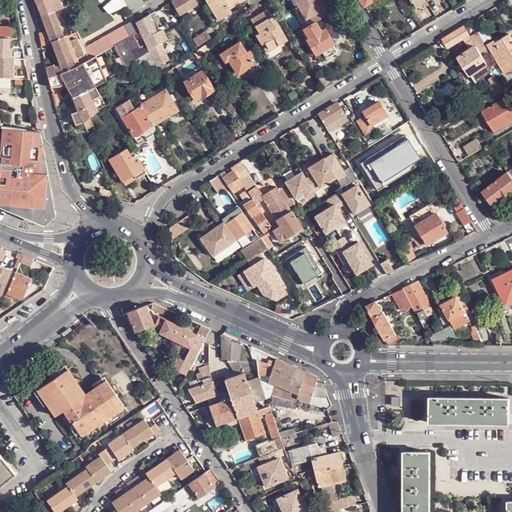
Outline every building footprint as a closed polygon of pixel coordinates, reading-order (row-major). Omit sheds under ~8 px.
[(52,41),(64,36),(54,11),(62,8),(61,5),(59,0),(36,0),(48,31),(52,41)] [(125,0),(126,0),(126,2),(129,6),(130,9),(131,9),(134,8),(142,2),(140,0),(125,0)] [(197,0),(196,0),(174,0),(178,6),(180,10),(197,0)] [(199,4),(197,0),(180,10),(182,14),(199,4)] [(231,13),(229,10),(224,1),(223,0),(204,0),(205,0),(206,3),(217,21),(231,13)] [(225,0),(224,1),(229,10),(245,0),(225,0)] [(326,7),(322,0),(309,0),(300,5),(308,18),(310,17),(314,22),(314,23),(315,22),(328,14),(324,8),(326,7)] [(374,0),(373,1),(377,9),(391,0),(374,0)] [(423,0),(419,0),(413,4),(416,8),(425,3),(423,0)] [(213,24),(217,21),(206,3),(202,6),(213,24)] [(308,18),(300,5),(297,8),(305,20),(308,18)] [(269,11),(252,21),(259,33),(257,34),(263,44),(267,42),(270,48),(279,43),(280,45),(287,41),(269,11)] [(249,24),(242,14),(238,18),(238,19),(244,28),(249,24)] [(153,34),(145,17),(137,22),(136,22),(140,31),(145,40),(149,49),(153,47),(158,44),(153,34)] [(131,36),(140,31),(136,22),(137,22),(136,20),(126,25),(131,36)] [(314,23),(314,22),(303,29),(309,38),(321,31),(315,22),(314,23)] [(190,32),(198,45),(211,36),(204,24),(190,32)] [(126,25),(108,35),(114,46),(131,36),(126,25)] [(463,26),(443,39),(448,47),(467,36),(469,35),(463,26)] [(0,36),(10,37),(11,37),(11,28),(0,28),(0,36)] [(325,29),(321,31),(309,38),(307,40),(316,55),(322,51),(332,45),(334,43),(325,29)] [(158,44),(159,44),(167,40),(163,30),(153,34),(158,44)] [(52,42),(52,41),(48,31),(40,34),(43,46),(48,43),(52,42)] [(52,42),(54,48),(61,66),(64,73),(77,67),(90,60),(97,56),(114,46),(108,35),(85,48),(78,31),(64,36),(52,41),(52,42)] [(114,46),(127,66),(136,60),(150,51),(149,49),(145,40),(140,31),(131,36),(114,46)] [(511,38),(509,34),(495,42),(494,40),(487,44),(505,74),(511,69),(511,38)] [(469,35),(467,36),(468,38),(466,38),(466,42),(468,46),(472,47),(473,48),(476,46),(475,45),(469,35)] [(10,37),(0,36),(0,58),(12,59),(12,48),(10,48),(10,37)] [(255,65),(247,53),(240,42),(221,54),(225,62),(229,60),(235,70),(236,72),(237,72),(239,74),(242,73),(246,71),(255,65)] [(483,42),(475,45),(476,46),(478,51),(485,47),(483,42)] [(157,54),(161,63),(168,60),(164,51),(165,50),(162,46),(161,46),(159,44),(158,44),(153,47),(157,54)] [(208,49),(205,44),(197,50),(200,55),(208,49)] [(337,52),(332,45),(322,51),(327,58),(337,52)] [(476,46),(473,48),(459,57),(470,75),(486,63),(478,51),(476,46)] [(157,66),(161,73),(164,71),(165,70),(161,63),(157,54),(153,47),(149,49),(150,51),(152,57),(157,66)] [(146,61),(152,57),(150,51),(136,60),(127,66),(131,71),(146,61)] [(250,51),(247,53),(255,65),(256,67),(260,65),(250,51)] [(197,58),(194,53),(184,60),(187,65),(197,58)] [(90,60),(100,84),(106,80),(97,56),(90,60)] [(146,61),(154,68),(157,66),(152,57),(146,61)] [(0,77),(15,79),(16,60),(0,58),(0,77)] [(74,99),(87,91),(96,86),(100,84),(90,60),(77,67),(64,73),(49,78),(51,87),(59,86),(68,82),(74,99)] [(490,71),(486,63),(470,75),(474,81),(490,71)] [(47,68),(49,78),(64,73),(61,66),(55,67),(55,65),(53,66),(47,68)] [(154,68),(150,71),(153,77),(161,73),(157,66),(154,68)] [(175,73),(172,69),(165,73),(169,78),(175,73)] [(190,74),(192,77),(202,72),(200,69),(190,74)] [(324,88),(333,82),(326,71),(317,77),(324,88)] [(202,72),(192,77),(186,81),(196,98),(202,95),(202,96),(212,89),(202,72)] [(485,94),(488,99),(502,90),(491,72),(487,74),(496,88),(485,94)] [(87,91),(99,111),(104,107),(107,105),(96,86),(87,91)] [(150,101),(142,105),(154,125),(178,110),(175,104),(170,96),(166,90),(160,94),(159,95),(150,101)] [(84,122),(90,118),(99,111),(87,91),(74,99),(79,111),(83,122),(83,123),(84,123),(84,122)] [(147,96),(150,101),(159,95),(157,92),(156,91),(147,96)] [(511,120),(511,106),(506,97),(486,110),(490,117),(487,119),(491,126),(493,131),(511,120)] [(117,108),(123,118),(134,137),(137,135),(141,133),(142,132),(154,125),(142,105),(136,109),(130,100),(117,108)] [(363,111),(365,115),(371,125),(376,122),(388,115),(379,101),(372,106),(369,107),(363,111)] [(344,115),(337,103),(329,108),(319,114),(325,126),(344,115)] [(490,117),(486,110),(480,113),(484,121),(487,119),(490,117)] [(77,125),(83,122),(79,111),(73,114),(77,125)] [(347,119),(344,115),(325,126),(326,128),(329,132),(341,125),(340,123),(347,119)] [(365,134),(374,129),(371,125),(365,115),(356,120),(365,134)] [(313,117),(301,125),(303,128),(315,120),(313,117)] [(84,123),(87,130),(94,126),(90,118),(84,122),(84,123)] [(154,125),(142,132),(146,139),(157,132),(155,128),(154,125)] [(9,127),(1,126),(0,143),(0,155),(1,156),(0,162),(0,203),(44,223),(55,216),(52,200),(44,159),(43,148),(42,145),(39,130),(33,130),(26,129),(25,129),(9,127)] [(407,139),(404,135),(365,159),(382,187),(421,163),(419,159),(420,158),(408,138),(407,139)] [(469,156),(482,148),(476,139),(464,147),(469,156)] [(336,143),(341,152),(346,150),(343,144),(341,145),(339,142),(336,143)] [(125,185),(146,172),(134,152),(130,155),(126,149),(110,159),(125,185)] [(333,154),(325,159),(337,178),(338,180),(352,171),(351,168),(344,171),(333,154)] [(325,158),(310,168),(315,177),(309,181),(315,191),(337,178),(325,159),(325,158)] [(382,187),(365,159),(359,163),(375,190),(382,187)] [(240,162),(231,168),(232,170),(239,179),(248,174),(240,162)] [(469,166),(463,170),(469,180),(475,177),(469,166)] [(509,194),(511,191),(511,168),(508,172),(503,176),(497,181),(481,192),(492,207),(503,198),(509,194)] [(243,186),(240,181),(239,179),(232,170),(226,174),(223,177),(233,193),(243,186)] [(338,180),(342,187),(353,180),(357,177),(352,171),(338,180)] [(303,172),(286,182),(296,199),(306,193),(309,198),(316,193),(315,191),(309,181),(303,172)] [(494,176),(495,178),(497,181),(503,176),(501,173),(500,172),(494,176)] [(248,174),(239,179),(240,181),(243,186),(249,194),(252,198),(256,204),(263,199),(267,205),(282,196),(278,189),(276,186),(262,194),(248,174)] [(226,188),(217,176),(210,180),(218,193),(226,188)] [(357,184),(357,185),(360,183),(357,178),(357,177),(353,180),(342,187),(336,191),(337,194),(341,199),(344,197),(342,194),(356,185),(357,184)] [(344,197),(354,213),(368,204),(357,185),(357,184),(356,185),(342,194),(344,197)] [(286,202),(289,207),(295,204),(284,185),(278,189),(282,196),(283,197),(284,199),(286,202)] [(330,208),(315,217),(325,234),(345,222),(337,209),(344,205),(341,199),(337,194),(325,201),(330,208)] [(511,197),(509,194),(503,198),(506,202),(511,197)] [(267,205),(276,220),(292,211),(289,207),(286,202),(284,199),(283,197),(282,196),(267,205)] [(344,205),(350,216),(354,213),(344,197),(341,199),(344,205)] [(252,216),(260,210),(256,204),(252,198),(248,201),(245,202),(243,203),(252,216)] [(232,212),(239,207),(235,201),(228,206),(232,212)] [(464,226),(470,234),(477,231),(471,222),(463,208),(460,204),(454,208),(457,212),(456,213),(464,226)] [(232,218),(242,211),(239,207),(232,212),(230,213),(232,218)] [(411,220),(415,226),(415,225),(433,215),(435,213),(432,207),(411,220)] [(200,214),(198,210),(169,230),(172,241),(191,227),(188,223),(200,214)] [(262,230),(264,232),(270,228),(272,227),(260,210),(252,216),(262,230)] [(237,239),(251,230),(254,228),(242,211),(232,218),(225,222),(237,239)] [(273,229),(272,229),(280,241),(288,236),(283,229),(298,221),(296,219),(292,211),(276,220),(279,224),(272,227),(273,229)] [(225,222),(232,218),(230,213),(222,218),(224,220),(225,222)] [(415,225),(415,226),(422,237),(426,244),(426,245),(447,232),(435,213),(433,215),(415,225)] [(224,220),(222,218),(215,222),(217,226),(212,228),(200,236),(212,254),(237,239),(225,222),(224,220)] [(283,229),(288,236),(302,228),(298,221),(283,229)] [(422,237),(415,226),(407,230),(414,242),(415,241),(422,237)] [(253,241),(260,237),(258,234),(256,231),(249,235),(253,241)] [(261,237),(266,245),(271,241),(265,234),(261,237)] [(343,237),(331,244),(338,255),(342,252),(349,262),(356,274),(372,265),(368,258),(358,242),(350,247),(343,237)] [(422,237),(415,241),(419,248),(426,244),(422,237)] [(267,257),(259,244),(247,251),(251,258),(249,259),(253,265),(243,271),(253,288),(257,285),(262,295),(275,301),(286,294),(264,258),(267,257)] [(322,272),(307,248),(287,259),(303,285),(322,272)] [(22,254),(15,251),(12,256),(20,259),(22,254)] [(342,252),(338,255),(344,264),(349,262),(342,252)] [(407,260),(409,264),(425,256),(423,252),(415,256),(414,254),(406,257),(407,260)] [(386,275),(393,271),(386,258),(379,262),(386,275)] [(0,266),(0,294),(0,295),(10,271),(0,266)] [(506,277),(511,273),(511,267),(503,272),(494,277),(495,279),(505,274),(506,277)] [(15,272),(6,294),(20,300),(22,298),(31,278),(15,272)] [(511,273),(506,277),(505,274),(495,279),(500,288),(498,289),(506,306),(511,303),(511,273)] [(500,288),(495,279),(494,277),(492,278),(489,279),(503,308),(506,306),(498,289),(500,288)] [(430,306),(418,282),(404,289),(407,294),(413,307),(416,314),(430,306)] [(404,289),(386,297),(389,303),(401,297),(407,294),(404,289)] [(407,294),(401,297),(407,310),(413,307),(407,294)] [(441,305),(450,322),(466,314),(457,298),(457,296),(441,305)] [(159,312),(161,307),(149,301),(147,306),(159,312)] [(385,341),(394,336),(396,335),(384,312),(382,313),(376,301),(373,303),(367,306),(376,324),(382,335),(385,341)] [(127,313),(131,322),(134,330),(153,323),(147,306),(141,308),(128,313),(127,313)] [(123,315),(128,323),(131,322),(127,313),(123,315)] [(466,314),(450,322),(452,326),(453,328),(470,321),(466,314)] [(197,334),(159,316),(153,329),(160,332),(160,333),(191,347),(185,360),(179,371),(187,375),(206,337),(197,334)] [(210,328),(201,324),(197,334),(206,337),(210,328)] [(238,361),(240,362),(244,343),(220,333),(221,358),(227,359),(238,361)] [(248,345),(244,343),(240,362),(255,364),(248,345)] [(275,358),(248,345),(255,364),(257,369),(260,380),(263,379),(265,380),(275,358)] [(185,360),(178,356),(172,367),(179,371),(185,360)] [(304,370),(275,358),(265,380),(296,392),(297,389),(304,370)] [(238,361),(227,359),(233,377),(243,373),(238,361)] [(240,362),(238,361),(243,373),(244,373),(257,369),(255,364),(240,362)] [(202,384),(213,380),(209,370),(209,365),(196,369),(198,374),(193,376),(196,384),(201,382),(202,384)] [(49,375),(51,379),(66,369),(63,366),(49,375)] [(51,379),(36,389),(45,403),(54,416),(62,410),(72,424),(79,435),(107,417),(123,407),(105,381),(93,389),(83,395),(66,369),(51,379)] [(260,380),(257,369),(244,373),(257,410),(270,405),(266,397),(260,380)] [(321,378),(304,370),(297,389),(313,395),(329,398),(321,378)] [(257,410),(244,373),(243,373),(233,377),(214,384),(217,394),(220,401),(230,398),(237,418),(257,410)] [(90,386),(93,389),(105,381),(103,377),(90,386)] [(11,387),(17,383),(13,379),(8,383),(11,387)] [(296,392),(265,380),(263,379),(260,380),(266,397),(270,396),(270,394),(295,402),(296,398),(309,402),(328,407),(331,404),(329,398),(313,395),(297,389),(296,392)] [(197,402),(198,402),(217,394),(214,384),(213,380),(202,384),(191,388),(197,402)] [(191,388),(188,390),(197,402),(191,388)] [(45,403),(36,389),(32,392),(41,406),(45,403)] [(392,405),(400,405),(401,396),(392,396),(392,405)] [(430,396),(430,422),(509,423),(510,397),(490,397),(447,396),(430,396)] [(220,424),(237,418),(230,398),(220,401),(209,406),(215,426),(220,424)] [(125,410),(123,407),(107,417),(110,420),(125,410)] [(265,434),(257,410),(237,418),(220,424),(222,428),(238,422),(244,440),(245,441),(246,440),(265,434)] [(279,433),(271,410),(263,412),(272,439),(274,438),(279,450),(284,448),(281,441),(280,437),(279,433)] [(67,485),(45,500),(53,511),(56,511),(76,499),(74,496),(110,471),(105,464),(116,457),(118,460),(133,449),(132,448),(153,433),(155,438),(162,434),(155,423),(148,427),(143,419),(107,444),(108,446),(97,453),(99,456),(84,466),(86,468),(64,482),(67,485)] [(79,435),(72,424),(68,427),(76,438),(79,435)] [(292,428),(279,433),(280,437),(288,435),(294,433),(292,428)] [(277,451),(272,439),(255,446),(260,458),(277,451)] [(213,448),(217,455),(230,447),(226,440),(213,448)] [(316,441),(284,450),(286,455),(288,461),(290,464),(310,460),(308,451),(323,447),(321,444),(317,445),(316,441)] [(325,456),(323,447),(308,451),(310,460),(325,456)] [(134,511),(159,495),(154,487),(175,473),(179,480),(193,471),(179,449),(144,473),(147,477),(141,481),(137,476),(126,484),(129,489),(123,493),(119,488),(113,492),(117,497),(110,502),(111,504),(105,507),(108,511),(134,511)] [(260,458),(259,458),(262,465),(258,467),(263,480),(265,487),(287,479),(277,451),(260,458)] [(430,511),(430,451),(404,451),(404,511),(430,511)] [(325,456),(310,460),(318,487),(321,487),(326,504),(317,506),(319,510),(320,511),(324,511),(339,509),(347,507),(345,499),(338,501),(333,483),(346,480),(339,453),(325,456)] [(0,486),(16,474),(0,454),(0,486)] [(219,482),(211,469),(205,473),(188,484),(195,494),(197,498),(213,488),(212,487),(219,482)] [(195,494),(188,484),(181,489),(187,499),(195,494)] [(167,511),(187,499),(181,489),(146,511),(167,511)] [(307,511),(296,489),(276,499),(282,511),(307,511)] [(282,511),(276,499),(273,501),(278,511),(282,511)]
